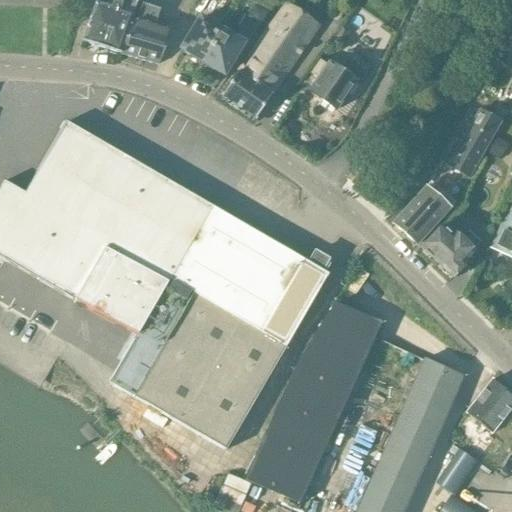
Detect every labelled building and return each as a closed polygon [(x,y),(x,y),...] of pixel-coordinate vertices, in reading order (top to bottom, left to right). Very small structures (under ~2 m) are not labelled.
[(82,43),(122,55),(131,21),(130,20),(130,19),(136,3),(125,0),(112,0),(110,9),(94,4),(82,43)] [(131,21),(122,55),(157,65),(169,33),(167,32),(169,27),(169,26),(169,23),(169,22),(168,21),(168,19),(167,18),(165,17),(164,16),(158,14),(159,11),(141,5),(135,21),(130,19),(130,20),(131,21)] [(255,119),(318,27),(285,5),(257,43),(237,72),(221,96),(255,119)] [(189,58),(201,64),(221,32),(199,19),(181,50),(191,55),(189,58)] [(221,32),(201,64),(212,71),(213,69),(223,75),(241,44),(221,32)] [(511,66),(511,47),(508,46),(500,59),(511,66)] [(353,81),(360,71),(347,62),(340,72),(327,64),(325,66),(318,61),(309,73),(317,78),(307,92),(334,111),(354,82),(353,81)] [(468,177),(487,146),(505,114),(497,109),(492,118),(479,111),(471,125),(464,121),(459,129),(466,133),(461,140),(458,138),(455,143),(459,145),(447,165),(468,177)] [(203,203),(65,123),(24,194),(3,182),(0,186),(0,258),(73,301),(73,303),(74,303),(74,302),(133,334),(135,335),(107,382),(107,383),(224,451),(325,278),(327,275),(326,275),(326,274),(322,272),(327,263),(311,254),(306,263),(204,203),(203,203)] [(508,145),(496,138),(487,154),(499,161),(508,145)] [(347,179),(346,180),(354,187),(355,186),(363,176),(355,170),(347,180),(347,179)] [(416,245),(448,209),(424,188),(391,224),(416,245)] [(511,200),(502,221),(511,226),(511,200)] [(511,259),(511,226),(502,221),(489,248),(511,259)] [(462,263),(473,252),(453,234),(450,237),(440,227),(420,248),(451,278),(464,265),(462,263)] [(483,262),(484,275),(495,274),(493,261),(483,262)] [(301,354),(244,480),(299,504),(299,503),(373,338),(379,324),(335,304),(301,354)] [(354,511),(399,511),(459,381),(461,378),(422,360),(354,511)] [(490,433),(488,435),(490,435),(491,434),(492,434),(511,407),(511,395),(491,380),(465,414),(490,433)] [(465,461),(472,468),(493,440),(488,437),(490,435),(488,435),(487,436),(483,433),(478,440),(480,441),(465,461)] [(452,494),(472,468),(465,461),(445,488),(452,494)] [(472,511),(448,496),(437,511),(472,511)]
